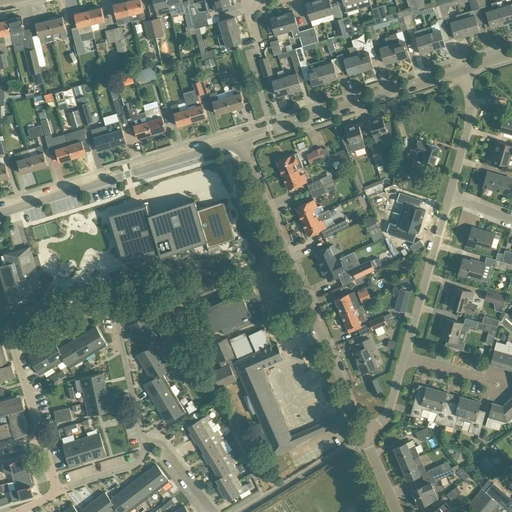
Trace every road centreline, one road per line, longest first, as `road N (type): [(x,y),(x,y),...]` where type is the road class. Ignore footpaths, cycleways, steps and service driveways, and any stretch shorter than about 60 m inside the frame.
road 1 (residential): [(366,437),(239,138)]
road 2 (residential): [(142,443),(111,304),(94,299),(6,328)]
road 3 (unclassified): [(0,211),(239,138)]
road 4 (unclassified): [(239,138),(462,68)]
road 5 (residential): [(404,356),(449,196)]
road 6 (residential): [(242,511),(366,437)]
road 7 (residential): [(449,196),(468,123),(462,68)]
